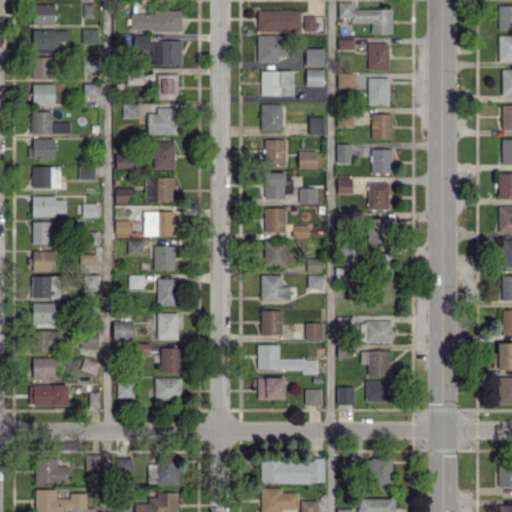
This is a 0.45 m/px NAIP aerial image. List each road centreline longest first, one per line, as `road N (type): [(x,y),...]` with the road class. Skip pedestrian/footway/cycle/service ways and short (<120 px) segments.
road 1 (secondary): [(439,0),(442,511)]
road 2 (residential): [(0,430),(511,428)]
road 3 (residential): [(220,0),(220,511)]
